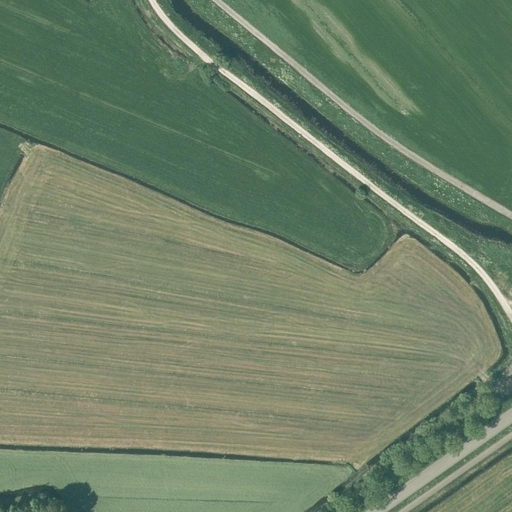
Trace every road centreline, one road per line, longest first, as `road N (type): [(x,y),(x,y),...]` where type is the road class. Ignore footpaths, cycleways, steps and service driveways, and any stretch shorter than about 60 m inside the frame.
road 1 (track): [(511,317),(467,259),(238,85),(167,25),(150,0)]
road 2 (track): [(215,0),(378,134),(511,216)]
road 3 (secondary): [(385,511),(511,416)]
